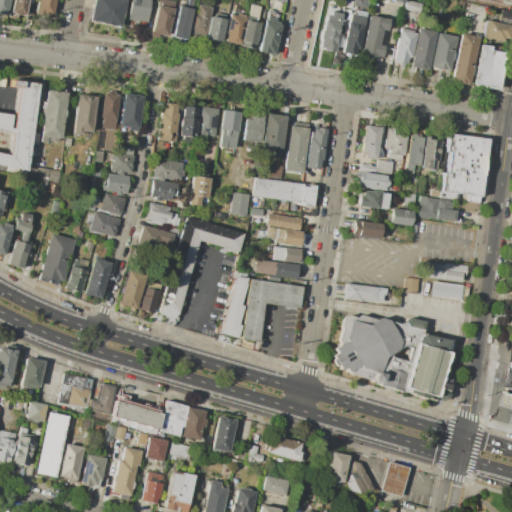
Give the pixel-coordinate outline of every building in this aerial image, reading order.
[(11,0),(26,0),(23,16),(16,14),(15,19),(8,17),(11,0)] [(36,0),(54,0),(51,16),(34,13),(36,0)] [(93,0),(127,0),(120,29),(88,21),(93,0)] [(129,0),(149,0),(146,22),(127,19),(129,0)] [(163,0),(173,2),(165,36),(158,34),(157,38),(149,36),(157,0),(163,0)] [(193,0),(184,40),(170,37),(178,4),(184,5),(185,0),(193,0)] [(405,0),(420,4),(418,15),(403,12),(405,0)] [(209,8),(202,43),(186,40),(192,13),(195,14),(197,5),(209,8)] [(250,5),(260,7),(257,17),(248,15),(250,5)] [(267,9),(277,11),(276,19),(265,17),(267,9)] [(500,9),(511,11),(511,16),(511,21),(498,18),(500,9)] [(226,16),(220,42),(203,38),(208,16),(216,18),(217,14),(226,16)] [(228,14),(235,16),(235,14),(240,15),(239,17),(244,18),(243,20),(238,46),(222,42),(228,14)] [(349,14),(365,17),(358,50),(352,49),(351,54),(342,52),(349,14)] [(367,15),(387,19),(385,30),(380,29),(377,45),(382,46),(380,57),(375,56),(374,59),(359,56),(367,15)] [(323,20),(324,20),(325,16),(339,18),(333,52),(322,50),(321,54),(317,53),(323,20)] [(243,20),(258,23),(252,49),(238,46),(243,20)] [(263,20),(279,23),(272,55),(256,52),(263,20)] [(485,20),(511,26),(510,34),(508,33),(506,42),(481,37),(485,20)] [(417,28),(434,31),(427,70),(410,67),(417,28)] [(398,29),(414,32),(409,58),(406,57),(405,64),(392,61),(398,29)] [(436,32),(454,36),(448,71),(429,68),(436,32)] [(458,33),(477,36),(467,86),(449,82),(458,33)] [(503,53),(497,89),(472,85),(473,78),(476,78),(477,73),(474,72),(476,58),(480,59),(481,51),(478,50),(479,45),(490,47),(489,51),(503,53)] [(0,114),(10,116),(8,128),(12,129),(19,87),(10,86),(11,81),(38,85),(24,170),(0,166),(0,114)] [(45,90),(66,93),(59,138),(47,136),(46,142),(39,141),(40,135),(38,135),(45,90)] [(102,93),(107,93),(107,91),(113,92),(113,94),(117,95),(114,119),(98,116),(102,93)] [(75,94),(95,97),(89,132),(80,131),(80,135),(69,133),(75,94)] [(122,94),(142,97),(137,132),(125,130),(126,126),(117,125),(122,94)] [(159,112),(161,112),(162,103),(176,105),(174,114),(177,114),(173,142),(155,140),(159,112)] [(182,105),(197,107),(193,138),(178,136),(182,105)] [(198,106),(216,108),(212,137),(204,136),(203,141),(193,139),(198,106)] [(221,110),(239,113),(233,149),(217,147),(220,129),(218,129),(221,110)] [(263,114),(259,136),(257,136),(256,141),(241,139),(244,118),(250,119),(251,112),(263,114)] [(264,113),(285,117),(280,151),(277,150),(276,157),(269,156),(270,149),(259,148),(264,113)] [(288,125),(308,128),(301,173),(281,170),(288,125)] [(379,128),(375,160),(364,158),(364,153),(360,152),(363,126),(379,128)] [(325,129),(319,169),(304,167),(308,138),(309,138),(310,132),(311,132),(312,129),(315,130),(316,127),(325,129)] [(384,128),(406,131),(402,160),(386,158),(387,154),(384,149),(381,149),(384,128)] [(407,133),(413,134),(413,130),(423,131),(419,165),(413,165),(412,170),(403,169),(407,133)] [(31,133),(37,135),(36,144),(29,143),(31,133)] [(446,134),(486,139),(478,202),(466,201),(467,196),(454,194),(454,200),(438,198),(439,190),(441,173),(446,173),(449,152),(444,151),(446,134)] [(423,136),(431,137),(431,140),(439,141),(435,170),(420,168),(423,136)] [(113,145),(132,148),(131,155),(112,152),(113,145)] [(95,150),(102,152),(100,162),(92,160),(95,150)] [(111,153),(132,156),(129,173),(123,172),(123,174),(116,173),(117,171),(108,169),(111,153)] [(154,159),(181,163),(178,180),(163,178),(162,181),(155,180),(156,177),(152,176),(154,159)] [(373,172),(388,173),(390,162),(374,160),(373,172)] [(372,165),(356,164),(356,171),(372,172),(372,165)] [(69,173),(90,177),(87,191),(66,187),(69,173)] [(107,173),(127,177),(124,193),(102,189),(102,184),(105,184),(107,173)] [(358,173),(385,176),(384,184),(389,184),(388,190),(357,187),(358,173)] [(190,176),(208,179),(205,197),(198,197),(197,207),(186,205),(190,176)] [(253,177),(302,185),(302,186),(307,187),(308,185),(315,186),(312,207),(299,205),(299,202),(251,195),(253,177)] [(33,178),(45,182),(41,196),(29,193),(33,178)] [(151,180),(175,184),(174,196),(170,196),(170,200),(164,199),(164,201),(148,199),(151,180)] [(48,184),(56,186),(53,194),(46,192),(48,184)] [(438,198),(439,190),(429,189),(428,197),(438,198)] [(361,191),(370,192),(370,190),(379,191),(379,193),(386,193),(385,209),(356,206),(357,195),(360,195),(361,191)] [(104,192),(115,195),(115,192),(120,193),(119,196),(125,198),(120,215),(115,214),(114,216),(109,215),(110,212),(99,210),(104,192)] [(231,192),(248,194),(245,216),(227,213),(231,192)] [(403,193),(413,194),(412,207),(402,206),(403,193)] [(418,196),(448,200),(447,204),(450,205),(454,209),(456,210),(455,221),(426,217),(426,219),(415,218),(418,196)] [(52,200),(60,202),(56,215),(48,213),(52,200)] [(84,209),(86,201),(94,203),(92,211),(84,209)] [(148,202),(168,207),(167,212),(178,215),(174,227),(143,219),(148,202)] [(249,208),(262,210),(260,217),(248,215),(249,208)] [(390,208),(411,210),(410,226),(389,224),(390,208)] [(93,212),(118,219),(112,237),(88,230),(93,212)] [(12,240),(18,242),(20,232),(12,230),(15,220),(21,222),(21,221),(19,220),(19,219),(19,213),(29,214),(30,222),(25,241),(28,242),(20,270),(5,265),(12,240)] [(266,213),(299,218),(298,230),(264,224),(266,213)] [(155,314),(177,320),(199,243),(236,254),(242,234),(183,217),(155,314)] [(80,220),(89,223),(86,233),(77,230),(80,220)] [(352,220),(381,224),(379,239),(351,236),(352,220)] [(69,222),(75,224),(74,230),(67,229),(69,222)] [(0,225),(10,228),(2,255),(0,254),(0,225)] [(142,226),(171,234),(167,249),(138,241),(142,226)] [(55,227),(62,229),(60,235),(53,233),(55,227)] [(266,227),(304,232),(302,243),(299,243),(299,247),(273,243),(273,239),(264,237),(266,227)] [(50,234),(37,280),(55,285),(56,281),(61,282),(72,240),(50,234)] [(86,241),(93,242),(91,250),(84,248),(86,241)] [(273,246),(301,250),(299,263),(271,258),(273,246)] [(79,293),(64,288),(73,257),(88,262),(79,293)] [(92,258),(109,263),(99,299),(81,294),(92,258)] [(253,259),(296,266),(296,269),(298,269),(297,274),(295,273),(294,279),(251,272),(253,259)] [(422,262),(443,264),(443,263),(465,265),(464,271),(466,271),(466,277),(460,276),(459,282),(424,278),(426,267),(423,267),(424,264),(422,264),(422,262)] [(126,270),(143,275),(133,311),(128,309),(128,307),(123,306),(122,308),(116,306),(126,270)] [(218,333),(234,282),(232,281),(234,276),(246,280),(238,305),(242,306),(237,324),(239,325),(235,338),(218,333)] [(403,277),(418,279),(416,292),(401,291),(403,277)] [(248,279),(301,287),(298,309),(262,303),(258,341),(240,340),(248,279)] [(430,281),(461,285),(459,301),(429,298),(430,281)] [(343,283),(391,288),(390,302),(382,302),(360,300),(359,302),(341,300),(343,283)] [(142,287),(157,291),(151,313),(136,309),(142,287)] [(386,320),(379,318),(362,313),(355,317),(348,315),(341,318),(339,327),(340,329),(335,347),(332,348),(334,353),(330,355),(338,370),(343,368),(346,373),(367,379),(368,380),(368,381),(377,384),(377,385),(400,391),(433,401),(447,353),(417,344),(421,330),(406,326),(404,322),(398,323),(398,324),(386,320)] [(408,318),(423,321),(422,329),(406,325),(408,318)] [(423,332),(449,339),(446,351),(419,344),(423,332)] [(0,347),(14,351),(5,388),(0,386),(0,347)] [(24,357),(42,361),(36,388),(18,384),(24,357)] [(506,368),(511,368),(511,386),(503,385),(506,368)] [(62,373),(91,380),(84,409),(55,402),(62,373)] [(441,376),(449,379),(446,391),(437,389),(441,376)] [(89,400),(98,402),(102,383),(115,386),(107,420),(86,415),(89,400)] [(505,391),(511,393),(511,406),(501,403),(505,391)] [(18,396),(23,398),(21,408),(15,407),(18,396)] [(164,400),(186,405),(181,427),(179,426),(176,437),(157,432),(164,400)] [(113,401),(160,412),(156,430),(109,419),(113,401)] [(29,402),(45,405),(42,421),(25,418),(29,402)] [(186,407),(204,411),(202,418),(205,419),(203,427),(200,427),(197,440),(179,435),(186,407)] [(45,412),(66,415),(54,478),(33,474),(45,412)] [(216,416),(235,420),(227,453),(209,449),(216,416)] [(105,423),(115,425),(111,443),(101,440),(105,423)] [(116,426),(124,428),(121,441),(113,439),(116,426)] [(19,427),(11,462),(25,466),(33,436),(24,434),(25,429),(19,427)] [(0,430),(14,434),(7,462),(0,460),(0,430)] [(270,435),(300,442),(296,461),(266,454),(270,435)] [(148,437),(164,440),(159,462),(143,458),(148,437)] [(170,442),(189,446),(186,458),(167,454),(170,442)] [(64,444),(80,447),(73,480),(57,476),(64,444)] [(247,444),(256,446),(255,454),(262,456),(261,462),(253,460),(253,462),(243,460),(247,444)] [(123,448),(121,460),(116,459),(110,492),(127,496),(134,465),(136,466),(139,451),(123,448)] [(320,451),(328,453),(325,466),(317,464),(320,451)] [(329,452),(347,456),(340,483),(323,479),(329,452)] [(85,455),(79,486),(89,488),(90,484),(95,485),(96,479),(99,480),(103,459),(85,455)] [(364,495),(348,491),(344,484),(351,462),(357,464),(372,491),(364,495)] [(387,463),(408,469),(400,498),(378,492),(387,463)] [(146,472),(161,475),(155,505),(140,502),(146,472)] [(170,474),(163,510),(173,511),(184,511),(192,476),(181,474),(180,476),(170,474)] [(263,476),(285,481),(282,496),(260,491),(263,476)] [(209,481),(202,511),(220,511),(225,489),(218,488),(219,483),(209,481)] [(236,489),(234,503),(231,503),(229,511),(249,511),(253,492),(236,489)]
